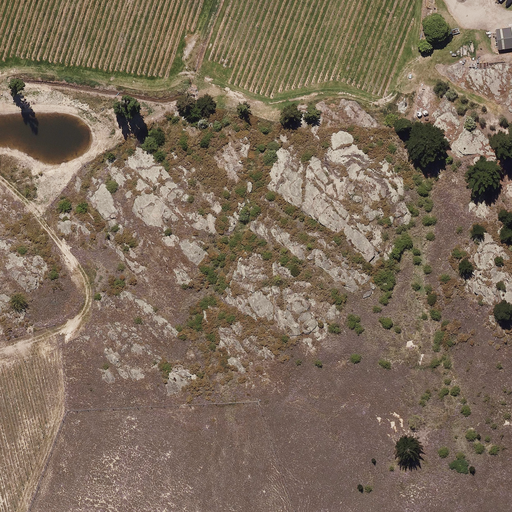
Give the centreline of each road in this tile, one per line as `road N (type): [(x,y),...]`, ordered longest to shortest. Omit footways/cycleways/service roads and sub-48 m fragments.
road 1 (track): [(0,75),(161,86),(191,72),(216,0)]
road 2 (track): [(0,351),(75,322),(88,292),(74,262),(0,179)]
road 3 (track): [(52,332),(60,415),(22,511)]
